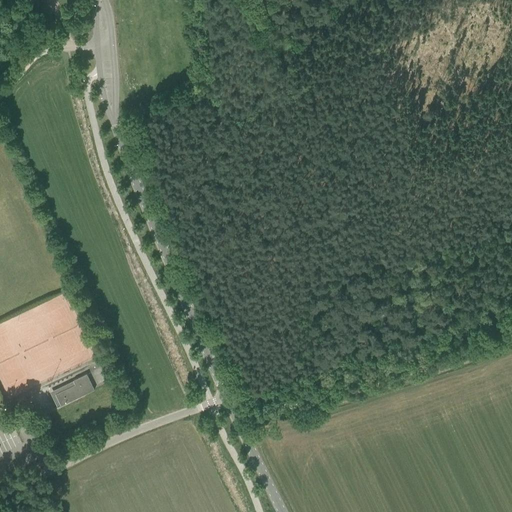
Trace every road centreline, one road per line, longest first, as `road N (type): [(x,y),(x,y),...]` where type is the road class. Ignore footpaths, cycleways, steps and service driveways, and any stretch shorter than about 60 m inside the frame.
road 1 (tertiary): [(227,397),(113,118)]
road 2 (unclassified): [(237,418),(314,406),(511,332)]
road 3 (unclassified): [(0,500),(227,397)]
